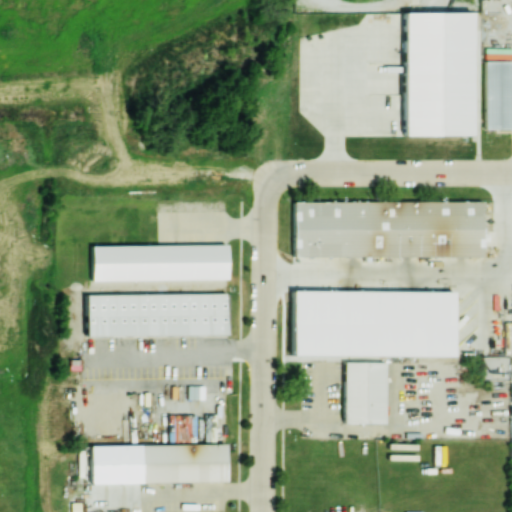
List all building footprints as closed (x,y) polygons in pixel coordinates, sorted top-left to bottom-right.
[(390,1),(332,0),(291,0),(292,10),(390,11),(390,1)] [(402,135),(470,135),(469,12),(400,12),(402,135)] [(510,60),(482,61),(483,129),(511,128),(510,60)] [(291,201),(291,256),(480,256),(480,201),(291,201)] [(224,244),(89,245),(89,280),(225,278),(224,244)] [(289,355),(451,356),(452,291),(290,290),(289,355)] [(83,294),(83,336),(225,334),(225,292),(83,294)] [(341,423),(382,423),(383,362),(342,361),(341,423)] [(224,481),(223,443),(88,445),(89,483),(224,481)]
